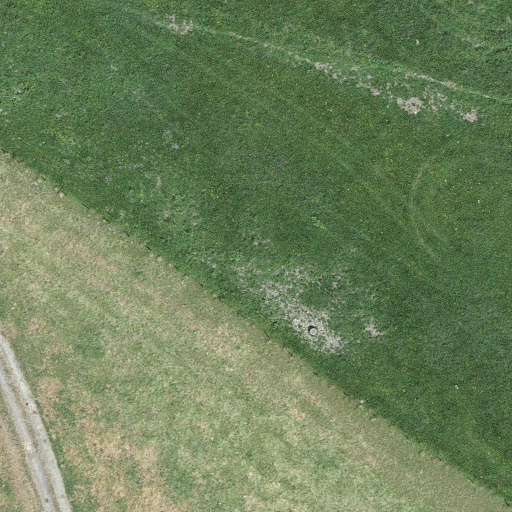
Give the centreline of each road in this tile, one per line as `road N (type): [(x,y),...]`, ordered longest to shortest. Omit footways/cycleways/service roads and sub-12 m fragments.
road 1 (track): [(511,67),(248,0)]
road 2 (track): [(67,511),(0,364)]
